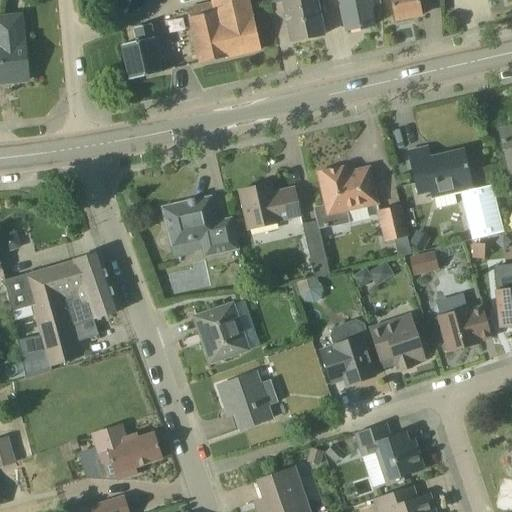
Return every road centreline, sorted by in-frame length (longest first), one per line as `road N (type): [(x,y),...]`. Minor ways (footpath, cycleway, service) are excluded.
road 1 (tertiary): [(78,150),(511,53)]
road 2 (unclassified): [(205,511),(78,150)]
road 3 (unclassified): [(78,150),(65,0)]
road 4 (unclassified): [(432,394),(476,511)]
